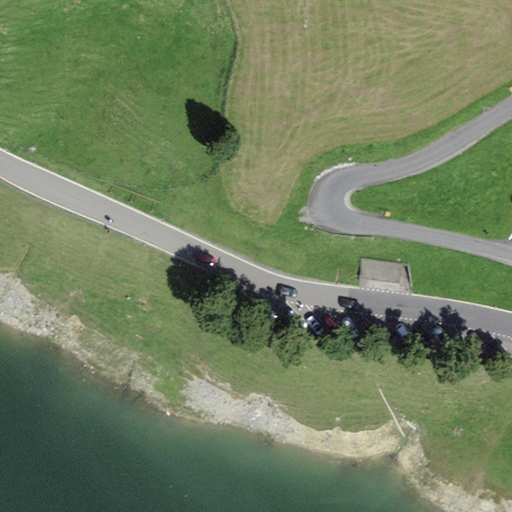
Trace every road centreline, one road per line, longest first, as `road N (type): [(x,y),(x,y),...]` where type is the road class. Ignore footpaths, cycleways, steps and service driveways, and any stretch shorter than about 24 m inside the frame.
road 1 (secondary): [(511,325),(291,289),(0,163)]
road 2 (residential): [(511,256),(349,221),(329,202),(342,182),(430,158),(511,109)]
